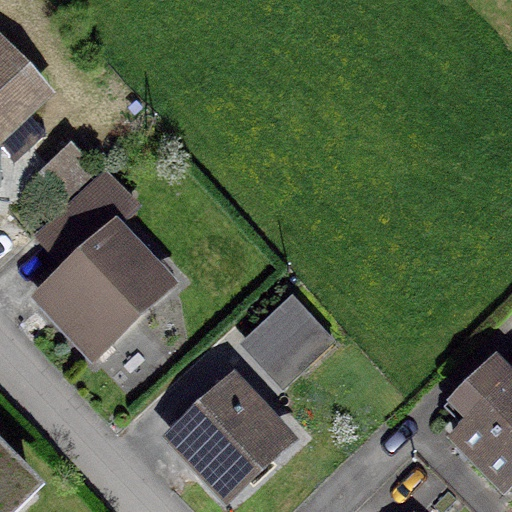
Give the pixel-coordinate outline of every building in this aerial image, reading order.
[(0,135),(42,96),(0,51),(0,135)] [(43,177),(66,201),(95,174),(73,149),(43,177)] [(115,235),(43,302),(94,359),(166,290),(115,235)] [(289,386),(333,345),(292,301),(248,341),(289,386)] [(456,439),(507,491),(511,486),(511,384),(511,385),(496,368),(455,407),(459,412),(451,421),(463,433),(456,439)] [(287,446),(233,388),(175,442),(228,500),(287,446)] [(0,511),(16,511),(34,496),(0,459),(0,511)]
